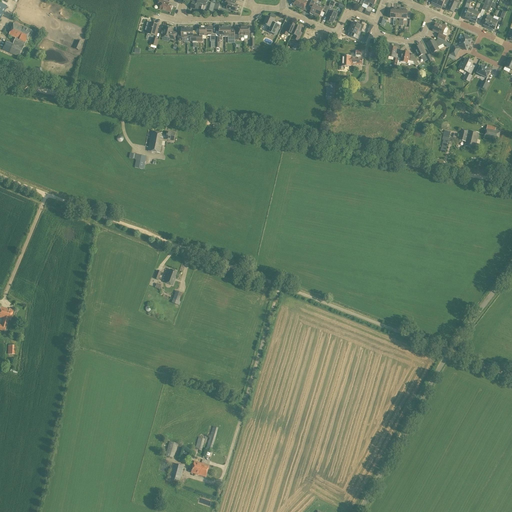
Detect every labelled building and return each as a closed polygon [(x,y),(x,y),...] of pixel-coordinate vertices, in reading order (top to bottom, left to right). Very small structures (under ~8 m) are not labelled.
[(171,12),(172,7),(166,5),(167,2),(161,0),(159,0),(158,5),(161,6),(160,9),(171,12)] [(236,2),(232,1),(230,0),(226,0),(225,4),(228,5),(226,9),(236,12),(238,6),(235,5),(236,2)] [(302,0),(299,8),(304,10),(306,6),(308,7),(309,6),(311,0),(302,0)] [(313,0),(311,0),(308,10),(311,11),(310,13),(315,15),(318,8),(320,5),(315,3),(316,1),(313,0)] [(439,0),(436,7),(441,9),(444,3),(447,4),(448,0),(439,0)] [(461,3),(456,0),(455,2),(452,1),(448,10),(453,13),(456,7),(459,8),(461,3)] [(206,6),(207,2),(201,1),(200,4),(193,2),(191,8),(201,11),(203,5),(206,6)] [(331,1),(326,13),(329,15),(326,20),(333,23),(337,14),(331,12),(335,3),(331,1)] [(318,8),(315,15),(320,17),(323,11),(326,12),(328,7),(325,5),(324,7),(320,5),(318,8)] [(471,20),(474,12),(469,10),(465,19),(468,21),(469,20),(471,20)] [(474,12),(471,20),(472,21),(472,22),(475,24),(480,14),(474,12)] [(277,36),(281,26),(273,23),(275,21),(267,17),(263,25),(268,27),(267,31),(269,32),(277,36)] [(488,29),(493,19),(487,17),(484,26),(485,26),(485,28),(488,29)] [(493,19),(488,29),(492,31),(493,30),(494,30),(498,22),(493,19)] [(350,27),(361,32),(364,26),(358,23),(357,24),(352,22),(350,27)] [(145,30),(148,31),(147,34),(156,36),(157,32),(156,32),(158,25),(150,23),(147,23),(145,30)] [(24,28),(14,24),(2,49),(19,57),(31,30),(24,27),(24,28)] [(289,27),(286,26),(282,34),(287,37),(289,33),(292,34),(296,26),(290,24),(289,27)] [(439,38),(445,41),(448,34),(444,33),(446,27),(442,26),(436,24),(433,31),(441,34),(439,38)] [(293,39),(299,42),(303,33),(299,32),(301,29),(296,26),(292,34),(295,35),(293,39)] [(175,40),(177,33),(172,32),(172,29),(166,27),(163,37),(175,40)] [(202,36),(206,36),(206,27),(200,27),(200,35),(197,35),(197,42),(202,42),(202,36)] [(206,27),(206,36),(210,36),(210,42),(215,42),(215,34),(213,34),(213,27),(206,27)] [(222,37),(225,37),(225,27),(219,27),(219,37),(216,37),(216,48),(220,48),(220,40),(222,40),(222,37)] [(231,29),(231,27),(225,27),(225,37),(228,37),(228,41),(235,41),(235,35),(235,29),(231,29)] [(241,36),(244,36),(244,27),(239,27),(239,35),(235,35),(235,41),(239,41),(239,38),(241,38),(241,36)] [(361,32),(350,27),(348,32),(356,35),(354,39),(361,42),(362,38),(358,36),(360,32),(361,32)] [(184,38),(187,38),(187,29),(181,29),(181,35),(178,36),(178,42),(184,42),(184,38)] [(197,42),(197,35),(193,35),(193,29),(187,29),(187,38),(190,38),(190,42),(193,42),(193,43),(195,43),(195,44),(196,44),(196,43),(197,43),(197,42)] [(468,36),(465,35),(464,36),(463,35),(458,47),(466,51),(472,39),(468,37),(468,36)] [(157,47),(159,40),(152,38),(150,45),(157,47)] [(451,44),(439,39),(437,42),(435,42),(434,40),(427,43),(432,53),(439,50),(438,47),(443,45),(447,46),(447,47),(449,48),(451,44)] [(78,50),(82,42),(77,40),(73,48),(78,50)] [(426,57),(420,46),(414,49),(418,57),(420,56),(422,59),(426,57),(429,63),(433,61),(430,55),(426,57)] [(397,63),(399,55),(396,54),(397,48),(390,47),(388,57),(395,58),(394,62),(397,63)] [(456,57),(459,49),(454,47),(450,55),(456,57)] [(363,58),(360,58),(360,56),(362,56),(362,51),(356,51),(356,58),(351,57),(351,56),(342,56),(342,66),(351,67),(351,64),(363,65),(363,58)] [(411,57),(409,56),(409,53),(403,51),(401,59),(398,58),(396,68),(399,69),(400,63),(407,65),(408,61),(413,62),(416,67),(419,65),(414,55),(411,57)] [(462,63),(459,69),(467,73),(471,75),(475,67),(471,65),(472,62),(466,59),(464,64),(462,63)] [(487,79),(491,71),(480,66),(476,74),(487,79)] [(469,82),(472,76),(466,74),(464,79),(469,82)] [(486,90),(489,84),(483,81),(480,87),(486,90)] [(334,100),(335,84),(327,83),(326,99),(334,100)] [(498,142),(501,131),(487,128),(484,138),(498,142)] [(475,149),(479,133),(469,131),(461,129),(458,140),(466,142),(465,146),(475,149)] [(166,134),(151,132),(148,151),(160,153),(163,138),(165,139),(173,141),(175,134),(166,132),(166,134)] [(144,169),(146,156),(136,154),(134,160),(136,160),(134,168),(144,169)] [(176,278),(175,277),(168,275),(167,274),(164,282),(173,286),(176,278)] [(179,306),(184,294),(176,291),(173,299),(171,303),(179,306)] [(9,309),(1,307),(0,309),(0,317),(3,318),(1,325),(0,324),(0,330),(5,332),(6,327),(8,320),(10,320),(13,310),(10,309),(9,309)] [(211,451),(218,428),(213,427),(206,450),(211,451)] [(201,451),(204,439),(198,438),(195,449),(201,451)] [(192,465),(191,468),(192,469),(191,472),(198,474),(206,477),(209,466),(201,463),(194,461),(193,465),(192,465)] [(179,483),(183,466),(171,463),(166,479),(179,483)]
